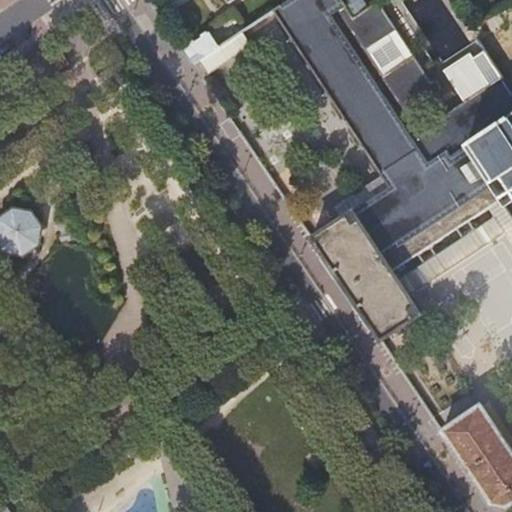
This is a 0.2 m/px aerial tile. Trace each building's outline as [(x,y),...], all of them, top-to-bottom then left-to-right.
[(511,217),(511,93),(503,79),(468,103),(432,126),(431,125),(421,111),(446,94),(447,93),(448,90),(448,88),(448,86),(442,75),(434,80),(382,0),(354,19),(349,13),(346,8),(341,0),(293,0),(273,13),(388,188),(311,240),(381,342),(419,316),(390,272),(500,199),(511,217)] [(341,0),(346,8),(349,13),(360,6),(356,0),(341,0)] [(484,51),(503,79),(511,73),(511,23),(510,21),(478,42),(484,51)] [(182,50),(193,66),(221,48),(210,31),(182,50)] [(193,66),(203,80),(251,48),(242,34),(221,48),(193,66)] [(503,79),(484,51),(473,58),(470,52),(445,69),(466,101),(468,103),(503,79)] [(431,125),(432,126),(468,103),(466,101),(431,125)] [(34,246),(36,245),(39,228),(29,214),(13,212),(10,213),(3,218),(0,220),(0,242),(6,251),(22,254),(27,251),(34,246)] [(442,432),(492,506),(506,508),(511,503),(511,455),(478,406),(442,432)] [(374,433),(364,418),(355,424),(365,439),(374,433)] [(374,433),(365,439),(381,462),(390,456),(374,433)] [(390,470),(397,466),(393,460),(390,456),(381,462),(384,467),(390,470)] [(11,511),(0,496),(0,511),(11,511)]
